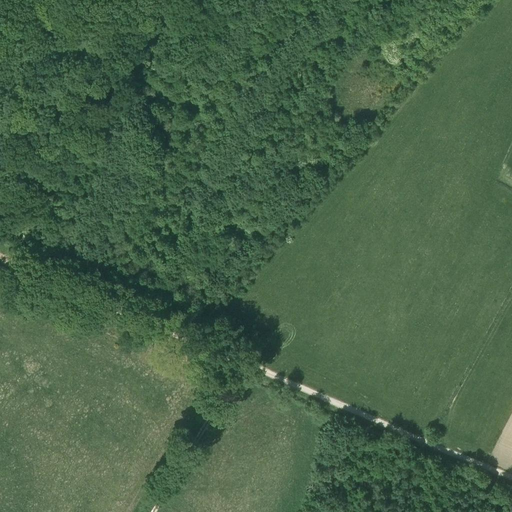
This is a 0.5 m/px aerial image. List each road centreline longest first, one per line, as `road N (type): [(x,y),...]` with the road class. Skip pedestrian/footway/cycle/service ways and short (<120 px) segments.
road 1 (track): [(0,257),(511,478)]
road 2 (track): [(241,362),(151,511)]
